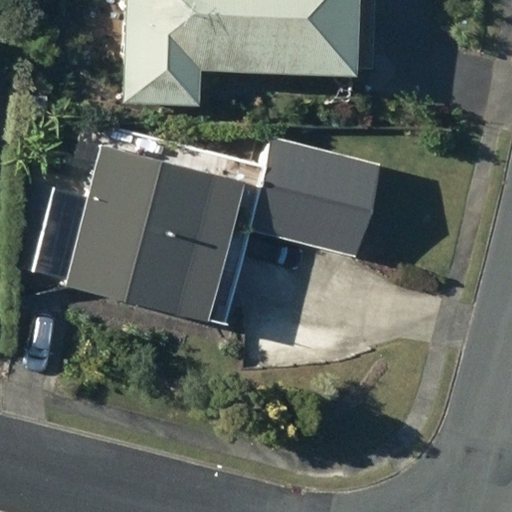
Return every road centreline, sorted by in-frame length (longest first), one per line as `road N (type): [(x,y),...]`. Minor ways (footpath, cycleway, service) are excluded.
road 1 (residential): [(187,511),(0,465)]
road 2 (residential): [(485,511),(511,395)]
